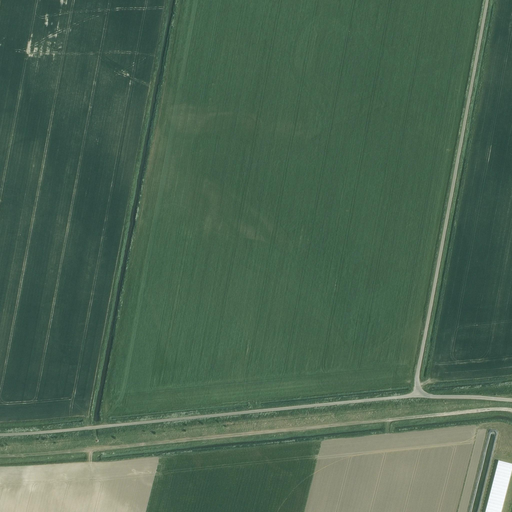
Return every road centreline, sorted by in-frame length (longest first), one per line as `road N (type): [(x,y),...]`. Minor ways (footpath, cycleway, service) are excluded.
road 1 (unclassified): [(417,394),(0,434)]
road 2 (track): [(0,458),(389,421),(388,433)]
road 3 (unclassified): [(417,394),(488,0)]
road 4 (track): [(389,421),(511,410)]
